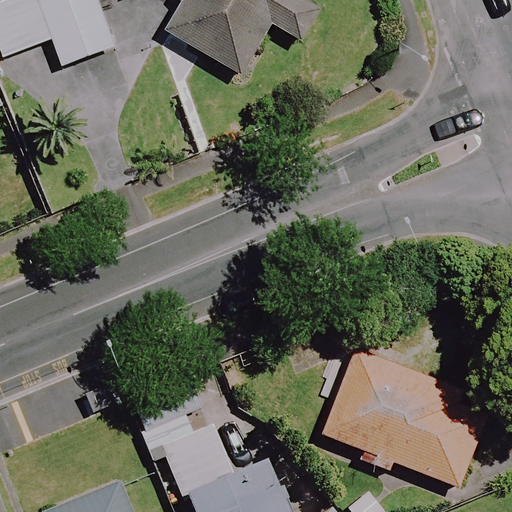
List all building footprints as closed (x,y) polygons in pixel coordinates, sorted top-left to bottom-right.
[(110,53),(90,0),(13,0),(0,5),(0,62),(48,44),(59,73),(110,53)] [(305,0),(170,0),(152,33),(239,83),(269,30),(284,38),(305,0)] [(319,438),(351,451),(346,463),(386,479),(391,467),(453,493),(483,419),(458,409),(462,398),(380,364),(375,375),(349,364),(319,438)] [(231,481),(207,429),(159,451),(186,511),(281,511),(261,467),(231,481)] [(127,511),(117,487),(55,511),(127,511)]
